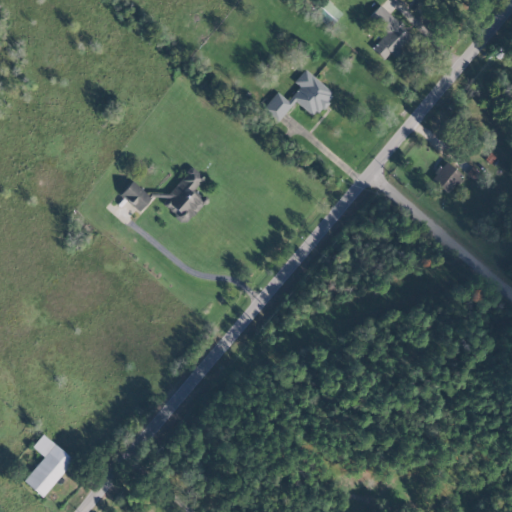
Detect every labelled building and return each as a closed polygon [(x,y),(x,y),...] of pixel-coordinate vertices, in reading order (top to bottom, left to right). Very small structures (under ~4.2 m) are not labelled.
[(340,13),(325,0),(324,0),(313,13),(328,26),(340,13)] [(371,48),(385,61),(410,33),(378,5),(367,17),(385,33),(371,48)] [(275,91),(261,108),(276,121),(293,101),(313,117),(333,93),(303,69),(292,82),(298,86),(286,100),(275,91)] [(460,174),(443,161),(430,180),(447,193),(460,174)] [(160,200),(183,221),(203,199),(192,189),(203,178),(190,167),(160,200)] [(139,210),(149,195),(128,181),(118,196),(139,210)] [(72,460),(41,434),(30,447),(42,456),(22,480),(41,497),(72,460)]
